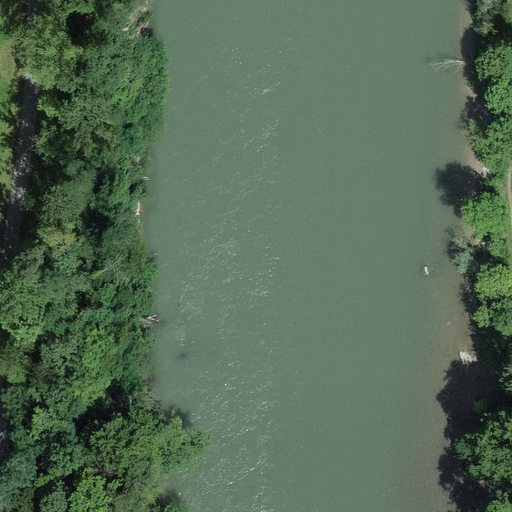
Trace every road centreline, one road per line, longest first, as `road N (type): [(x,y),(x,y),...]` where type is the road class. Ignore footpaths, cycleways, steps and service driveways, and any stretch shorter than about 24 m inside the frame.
road 1 (track): [(0,315),(41,49),(39,0)]
road 2 (track): [(10,511),(0,381)]
